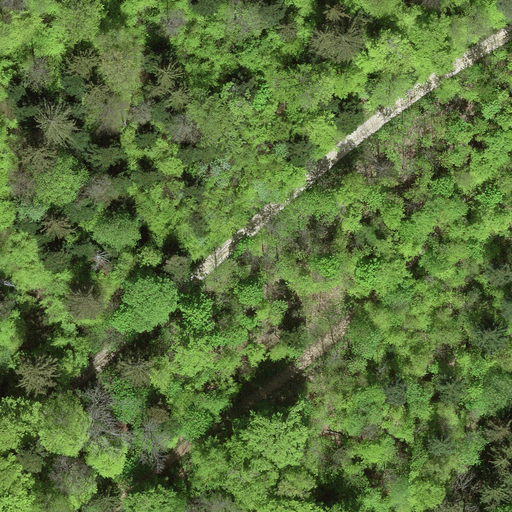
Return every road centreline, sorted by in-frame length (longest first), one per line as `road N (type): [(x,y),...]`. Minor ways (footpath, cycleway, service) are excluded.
road 1 (track): [(511,32),(347,147),(0,450)]
road 2 (track): [(511,401),(428,511)]
